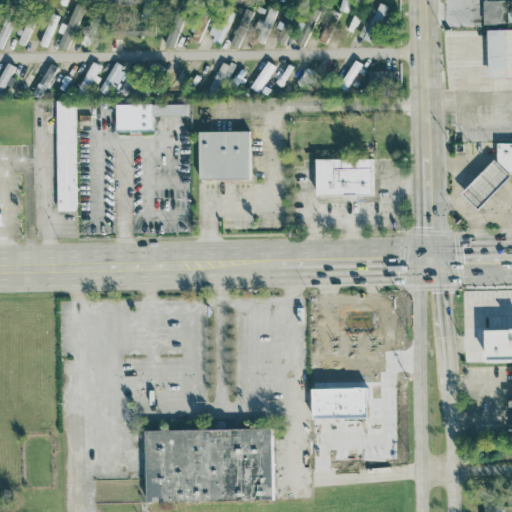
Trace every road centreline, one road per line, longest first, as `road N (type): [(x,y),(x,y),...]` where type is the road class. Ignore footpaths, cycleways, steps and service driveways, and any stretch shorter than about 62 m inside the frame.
road 1 (secondary): [(0,263),(278,258)]
road 2 (secondary): [(432,255),(420,287),(420,511)]
road 3 (secondary): [(424,0),(429,155)]
road 4 (secondary): [(278,258),(432,255)]
road 5 (secondary): [(453,511),(449,381)]
road 6 (secondary): [(449,381),(444,295),(432,255)]
